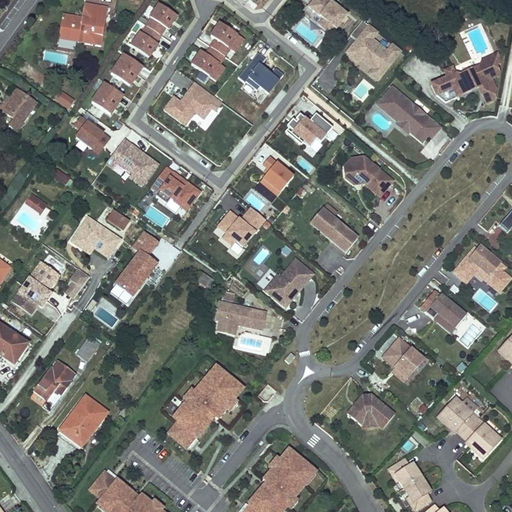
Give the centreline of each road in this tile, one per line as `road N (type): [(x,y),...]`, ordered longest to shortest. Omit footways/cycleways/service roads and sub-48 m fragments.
road 1 (residential): [(213,0),(136,117),(217,183),(230,179),(316,68),(260,23)]
road 2 (residential): [(511,134),(496,120),(466,132),(305,327),(310,371)]
road 3 (residential): [(310,371),(349,367),(511,174)]
road 4 (residential): [(310,371),(291,397),(293,417),(335,460),(368,511)]
